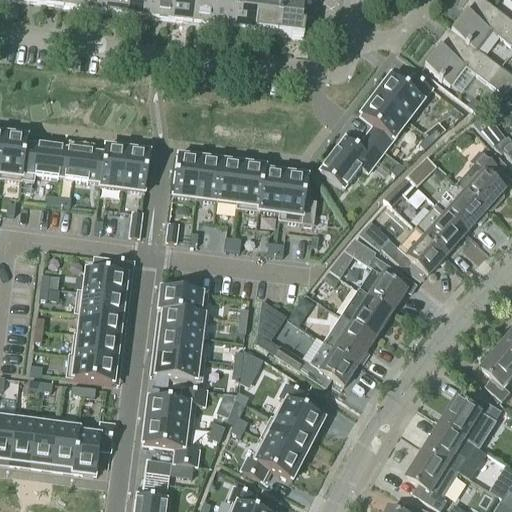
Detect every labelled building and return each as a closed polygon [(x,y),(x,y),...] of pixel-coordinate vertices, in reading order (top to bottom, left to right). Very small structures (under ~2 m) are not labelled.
[(42,0),(41,8),(63,10),(64,0),(42,0)] [(64,0),(63,10),(84,13),(85,0),(64,0)] [(85,0),(84,13),(106,16),(107,0),(85,0)] [(127,18),(128,0),(107,0),(106,16),(127,18)] [(128,0),(127,18),(148,21),(150,0),(128,0)] [(150,0),(148,21),(170,24),(172,0),(150,0)] [(172,0),(170,24),(191,26),(194,0),(172,0)] [(194,0),(191,26),(213,29),(216,0),(194,0)] [(216,0),(213,29),(234,32),(237,0),(216,0)] [(237,0),(234,32),(254,34),(255,34),(259,0),(237,0)] [(276,37),(280,0),(259,0),(255,34),(254,34),(254,36),(276,38),(276,37)] [(280,0),(276,37),(278,37),(278,39),(302,42),(304,28),(300,28),(301,22),(312,24),(315,0),(280,0)] [(469,10),(451,35),(450,35),(476,55),(476,54),(490,36),(511,52),(511,26),(477,0),(470,0),(465,7),(469,10)] [(511,0),(506,0),(502,5),(511,12),(511,0)] [(450,35),(451,35),(447,32),(439,42),(442,45),(423,71),(449,90),(464,71),(488,89),(501,99),(511,90),(511,81),(476,54),(476,55),(450,35)] [(372,100),(404,124),(428,92),(411,78),(401,91),(387,81),(372,100)] [(380,155),(404,124),(372,100),(358,119),(372,130),(363,141),(380,155)] [(500,159),(503,156),(497,149),(504,143),(484,118),(479,122),(471,129),(500,159)] [(421,147),(426,153),(435,145),(430,139),(421,147)] [(21,186),(25,149),(26,143),(4,140),(3,140),(0,160),(0,184),(4,185),(19,187),(20,187),(21,186)] [(380,155),(363,141),(354,152),(341,142),(316,175),(340,193),(357,171),(364,176),(380,155)] [(511,146),(511,147),(508,141),(497,149),(503,156),(511,168),(511,146)] [(418,161),(426,153),(421,147),(412,156),(418,161)] [(34,180),(60,183),(64,154),(61,153),(25,149),(21,186),(33,187),(34,180)] [(103,153),(103,159),(99,188),(98,192),(121,195),(126,156),(103,153)] [(97,188),(99,188),(103,159),(91,157),(64,154),(60,183),(97,188)] [(143,198),(148,158),(126,156),(121,195),(123,195),(142,198),(143,198)] [(473,169),(456,188),(486,215),(492,208),(494,209),(497,209),(503,203),(503,199),(501,198),(503,195),(492,185),(505,171),(494,159),(487,165),(478,158),(470,167),(473,169)] [(171,202),(193,204),(199,165),(177,162),(176,162),(173,189),(171,202)] [(201,205),(215,207),(220,167),(199,165),(193,204),(201,205)] [(235,210),(236,210),(241,170),(220,167),(215,207),(235,210)] [(241,170),(236,210),(235,210),(235,215),(258,217),(257,217),(262,177),(263,177),(264,173),(241,170)] [(396,179),(391,173),(381,180),(386,187),(396,179)] [(405,183),(414,191),(424,181),(416,173),(405,183)] [(278,219),(279,219),(284,180),(263,177),(262,177),(257,217),(258,217),(278,219)] [(284,180),(279,219),(278,219),(277,226),(285,227),(300,229),(301,222),(305,190),(306,182),(284,180)] [(405,183),(395,193),(402,199),(411,190),(405,183)] [(456,188),(435,211),(465,238),(475,227),(477,228),(480,228),(486,221),(486,218),(484,217),(486,215),(456,188)] [(45,209),(57,210),(58,202),(46,201),(45,209)] [(69,212),(70,204),(58,202),(57,210),(69,212)] [(4,208),(2,220),(10,221),(12,209),(4,208)] [(435,211),(414,234),(444,261),(465,238),(435,211)] [(137,244),(140,219),(132,218),(128,243),(137,244)] [(100,239),(102,227),(94,226),(93,238),(100,239)] [(444,261),(414,234),(397,253),(368,228),(358,240),(378,256),(380,254),(403,275),(411,267),(427,281),(444,261)] [(174,248),(176,231),(168,230),(165,247),(165,248),(174,249),(174,248)] [(195,251),(197,239),(189,238),(188,250),(195,251)] [(479,266),(488,255),(471,241),(461,252),(479,266)] [(222,255),(230,256),(232,244),(224,243),(222,255)] [(238,257),(238,256),(240,245),(232,244),(230,256),(238,257)] [(265,260),(273,261),(275,249),(267,248),(265,260)] [(281,262),(283,250),(275,249),(273,261),(281,262)] [(399,278),(381,267),(371,261),(365,271),(370,274),(356,295),(391,318),(405,296),(392,288),(399,278)] [(85,275),(83,297),(83,298),(122,303),(124,292),(129,293),(132,267),(119,266),(109,265),(109,266),(108,267),(107,278),(85,275)] [(327,278),(323,285),(333,291),(337,285),(327,278)] [(39,292),(47,293),(49,281),(41,281),(39,292)] [(38,304),(46,305),(47,293),(39,292),(38,304)] [(158,317),(162,318),(162,317),(204,322),(205,321),(207,300),(200,299),(187,297),(169,295),(168,295),(160,294),(158,313),(158,317)] [(356,295),(339,321),(374,344),(391,318),(356,295)] [(78,320),(80,320),(119,325),(122,306),(122,303),(83,298),(83,297),(76,296),(75,299),(73,319),(78,320)] [(239,314),(238,326),(246,327),(247,315),(239,314)] [(204,322),(162,317),(162,318),(160,338),(160,339),(199,344),(204,345),(204,344),(207,323),(207,321),(205,321),(204,322)] [(80,320),(77,341),(117,346),(119,325),(80,320)] [(322,348),(323,348),(357,370),(374,344),(339,321),(322,348)] [(42,336),(43,324),(35,323),(34,335),(42,336)] [(244,339),(246,327),(238,326),(236,338),(244,339)] [(40,348),(42,336),(34,335),(32,347),(33,347),(40,348)] [(511,337),(502,350),(511,358),(511,337)] [(117,347),(117,346),(77,341),(77,340),(73,339),(70,361),(70,362),(74,362),(114,367),(117,347)] [(197,364),(199,344),(160,339),(157,359),(197,364)] [(323,348),(317,358),(326,364),(318,376),(303,366),(302,368),(278,353),(273,361),(324,393),(330,384),(343,392),(357,370),(323,348)] [(511,383),(511,358),(502,350),(481,374),(493,384),(485,392),(502,407),(510,398),(504,392),(511,383)] [(242,358),(234,357),(232,369),(240,370),(242,358)] [(197,364),(157,359),(154,382),(194,387),(201,388),(204,365),(197,364)] [(111,389),(114,367),(74,362),(70,362),(70,361),(67,360),(65,383),(65,384),(70,384),(111,390),(111,389)] [(239,382),(240,370),(232,369),(231,381),(239,382)] [(40,381),(41,373),(30,371),(29,371),(28,379),(40,381)] [(26,394),(38,395),(39,387),(28,386),(26,394)] [(51,389),(39,387),(38,395),(50,397),(51,390),(51,389)] [(285,389),(278,403),(281,405),(272,423),(271,424),(311,445),(322,424),(312,419),(299,412),(305,400),(285,389)] [(69,400),(81,401),(82,393),(70,392),(69,400)] [(94,394),(82,393),(81,401),(93,402),(94,395),(94,394)] [(194,411),(196,411),(199,412),(203,412),(205,397),(203,396),(197,396),(182,394),(181,395),(180,408),(148,404),(147,410),(145,427),(192,433),(194,411)] [(233,404),(243,410),(247,403),(236,397),(233,404)] [(457,402),(440,429),(464,444),(474,450),(479,442),(469,436),(481,418),(488,422),(494,412),(476,400),(470,410),(457,402)] [(0,417),(0,465),(7,466),(8,466),(13,420),(0,417)] [(226,427),(232,430),(243,435),(246,428),(236,423),(229,419),(226,427)] [(20,468),(28,469),(29,469),(35,422),(15,420),(13,420),(8,466),(7,466),(6,470),(19,472),(20,468)] [(35,422),(29,469),(28,469),(28,473),(40,475),(41,471),(50,472),(51,472),(57,425),(35,422)] [(300,466),(311,445),(271,424),(272,423),(270,422),(269,423),(258,444),(260,445),(300,466)] [(57,425),(51,472),(50,472),(49,476),(62,477),(62,473),(71,474),(72,475),(77,432),(78,432),(79,428),(57,425)] [(190,445),(192,433),(145,427),(142,451),(152,452),(174,455),(174,456),(173,465),(172,467),(172,469),(182,470),(196,472),(196,469),(197,461),(198,456),(189,455),(190,445)] [(77,432),(72,475),(71,474),(70,478),(82,480),(86,480),(94,481),(95,470),(97,456),(109,457),(110,447),(112,432),(112,430),(110,430),(108,429),(99,428),(98,434),(78,432),(77,432)] [(210,436),(221,440),(224,433),(213,428),(210,436)] [(440,429),(424,456),(457,477),(466,463),(456,457),(464,444),(440,429)] [(228,437),(239,443),(243,435),(232,430),(228,437)] [(218,448),(221,440),(210,436),(207,443),(218,448)] [(300,466),(260,445),(251,464),(247,462),(240,476),(261,487),(267,475),(280,481),(289,486),(291,483),(300,466)] [(457,477),(424,456),(407,483),(420,491),(413,500),(432,511),(442,511),(446,507),(441,504),(456,481),(455,481),(457,477)] [(170,469),(146,466),(144,478),(153,479),(168,481),(170,469)] [(495,511),(511,511),(511,471),(505,468),(493,487),(506,495),(495,511)] [(229,511),(250,511),(255,501),(233,492),(227,506),(231,508),(229,511)] [(164,511),(165,506),(165,504),(140,501),(136,500),(134,511),(164,511)]
